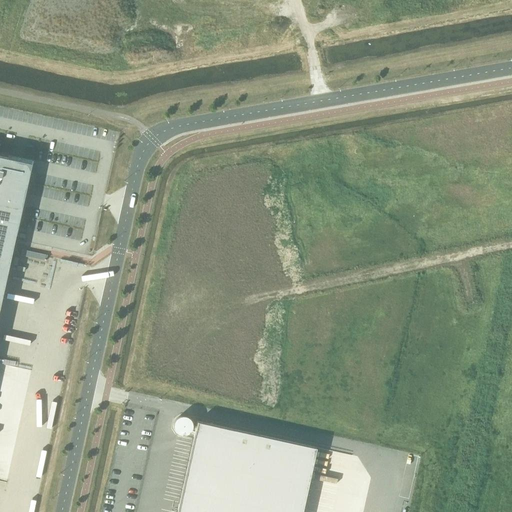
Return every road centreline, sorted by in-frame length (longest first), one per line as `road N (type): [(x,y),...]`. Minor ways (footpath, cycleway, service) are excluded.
road 1 (unclassified): [(511,68),(188,124),(154,140),(140,162),(64,511)]
road 2 (unknown): [(113,283),(62,276),(53,295),(7,511)]
